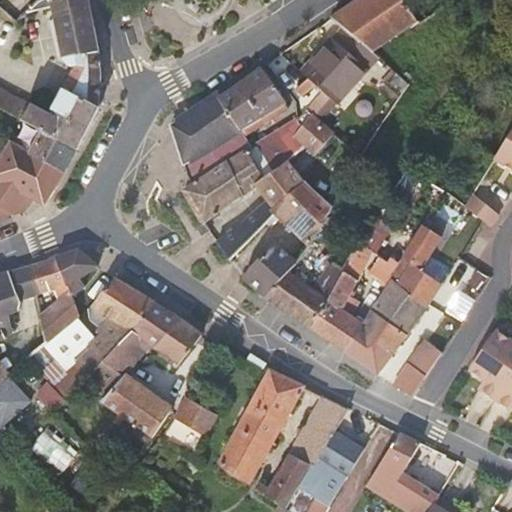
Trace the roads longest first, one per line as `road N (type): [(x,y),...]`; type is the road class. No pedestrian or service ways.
road 1 (residential): [(94,217),(319,372),(414,421)]
road 2 (residential): [(414,421),(504,279),(511,226)]
road 3 (residential): [(310,0),(148,100)]
road 4 (unclassified): [(148,100),(97,191),(94,217)]
